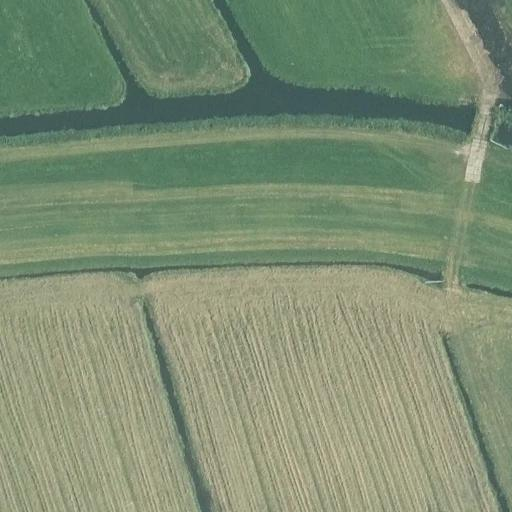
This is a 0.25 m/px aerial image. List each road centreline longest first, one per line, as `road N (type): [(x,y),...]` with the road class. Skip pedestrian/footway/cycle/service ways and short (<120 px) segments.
road 1 (track): [(511,318),(371,285),(249,284),(0,301)]
road 2 (track): [(511,230),(354,203),(0,225)]
road 3 (track): [(447,306),(480,140)]
road 4 (track): [(447,0),(491,89),(480,140)]
